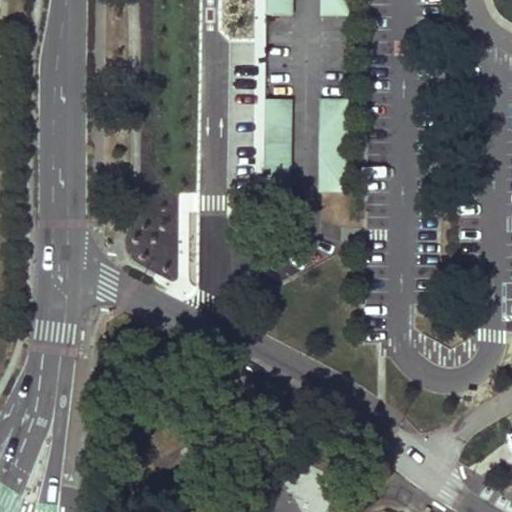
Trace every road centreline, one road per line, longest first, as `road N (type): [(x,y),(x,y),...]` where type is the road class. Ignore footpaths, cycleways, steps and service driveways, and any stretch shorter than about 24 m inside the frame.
road 1 (residential): [(64,264),(214,333),(387,436),(480,511)]
road 2 (unclassified): [(67,0),(64,264)]
road 3 (unclassified): [(64,264),(44,390)]
road 4 (unclassified): [(47,511),(60,429),(44,390)]
road 5 (unclassified): [(44,390),(0,504)]
